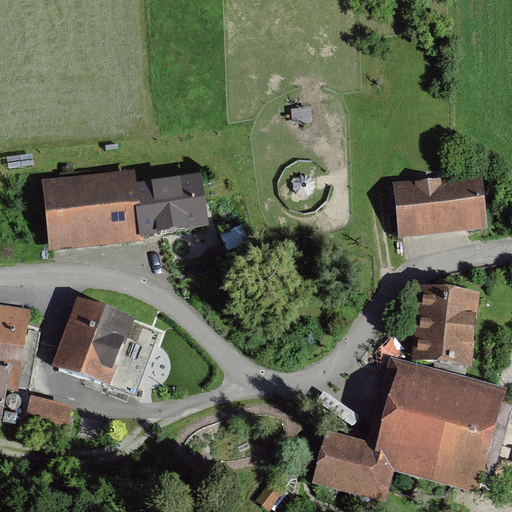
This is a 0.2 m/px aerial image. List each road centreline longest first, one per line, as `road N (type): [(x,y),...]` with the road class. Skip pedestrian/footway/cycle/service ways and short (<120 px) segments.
road 1 (unclassified): [(0,276),(65,273),(129,283),(176,306),(240,364),(294,382),(344,358),(406,280),(444,261),(511,250)]
road 2 (track): [(255,372),(106,454),(0,448)]
road 3 (track): [(57,273),(44,382),(129,412),(177,409)]
